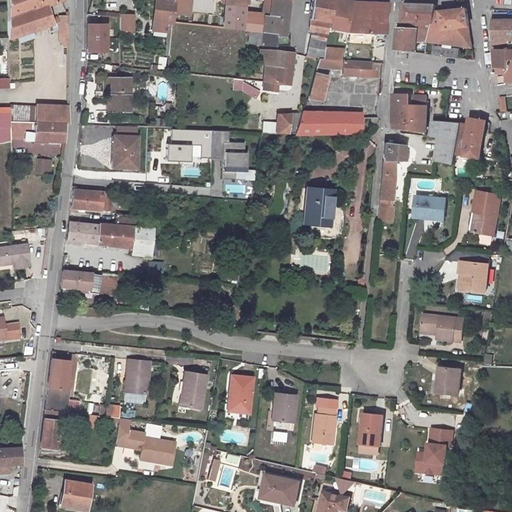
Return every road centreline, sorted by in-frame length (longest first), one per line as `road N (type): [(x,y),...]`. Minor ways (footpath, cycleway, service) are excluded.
road 1 (residential): [(356,358),(394,0)]
road 2 (residential): [(72,0),(73,129),(48,320)]
road 3 (residential): [(48,320),(134,318),(222,343),(356,358)]
road 4 (residential): [(48,320),(24,511)]
road 5 (unknown): [(30,461),(103,471),(163,468),(172,466),(180,438)]
road 6 (residential): [(394,361),(405,274),(437,254)]
road 7 (residential): [(495,120),(486,102),(476,0)]
